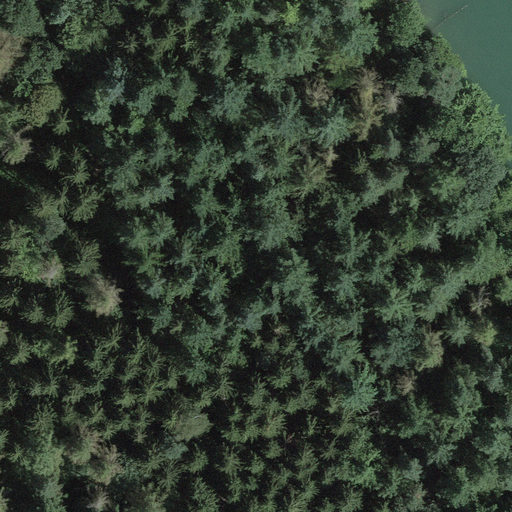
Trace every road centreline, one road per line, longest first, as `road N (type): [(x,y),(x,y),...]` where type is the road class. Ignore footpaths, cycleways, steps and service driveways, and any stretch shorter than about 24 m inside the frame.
road 1 (track): [(36,0),(91,219),(239,511)]
road 2 (track): [(511,278),(351,0)]
